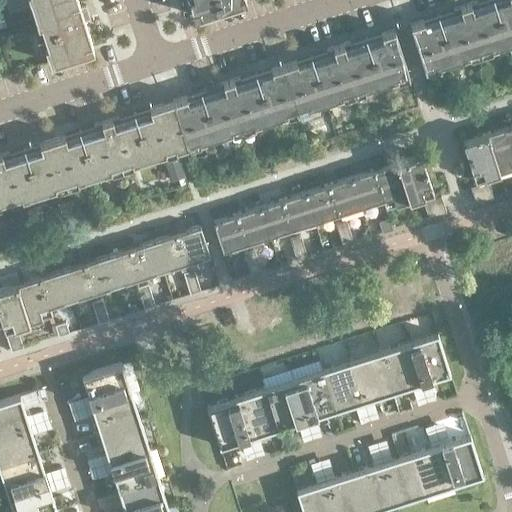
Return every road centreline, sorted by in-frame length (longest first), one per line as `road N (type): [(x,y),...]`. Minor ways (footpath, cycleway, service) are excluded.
road 1 (residential): [(479,395),(229,475)]
road 2 (residential): [(153,61),(346,0)]
road 3 (residential): [(479,395),(427,232)]
road 4 (residential): [(0,110),(153,61)]
road 5 (residential): [(91,511),(49,383)]
